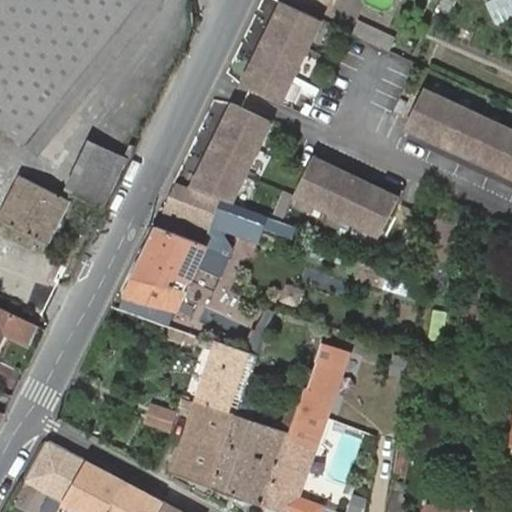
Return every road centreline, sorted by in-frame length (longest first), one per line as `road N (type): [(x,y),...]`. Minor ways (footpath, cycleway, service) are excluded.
road 1 (tertiary): [(239,0),(150,188),(27,415)]
road 2 (residential): [(27,415),(207,511)]
